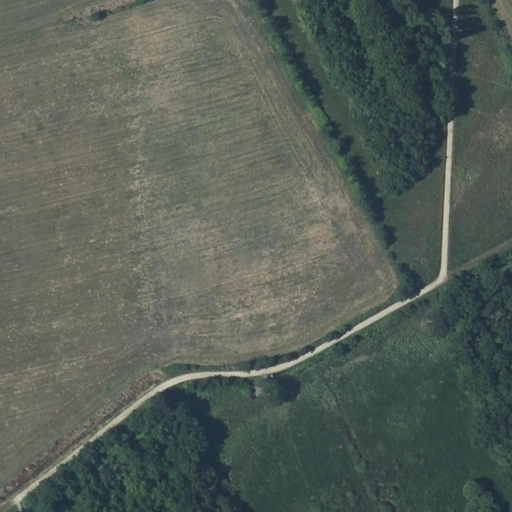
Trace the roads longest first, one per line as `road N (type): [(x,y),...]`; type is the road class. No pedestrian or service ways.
road 1 (track): [(0,511),(167,382),(287,365),(511,241)]
road 2 (track): [(455,0),(444,279)]
